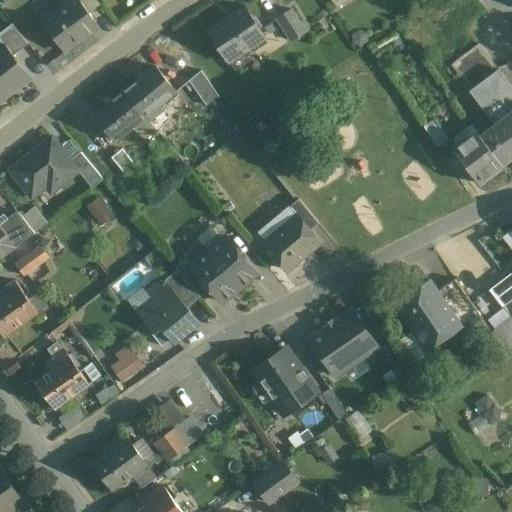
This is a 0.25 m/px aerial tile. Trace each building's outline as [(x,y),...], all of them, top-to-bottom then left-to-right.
[(73,0),(43,23),(64,52),(89,33),(87,30),(94,24),(87,14),(76,0),(73,0)] [(100,5),(96,0),(76,0),(87,14),(100,5)] [(244,6),(230,15),(231,16),(208,32),(228,62),(265,37),(244,6)] [(305,33),(290,10),(278,19),(292,41),(305,33)] [(29,46),(13,25),(0,34),(0,43),(5,50),(7,48),(13,57),(29,46)] [(479,45),(450,66),(470,91),(498,70),(479,45)] [(5,50),(0,53),(0,100),(29,78),(13,57),(7,48),(5,50)] [(176,94),(154,67),(125,92),(149,122),(150,123),(163,112),(159,107),(176,94)] [(511,87),(498,69),(470,91),(469,92),(495,126),(481,137),(476,131),(452,149),(479,185),(502,167),(502,165),(511,157),(511,87)] [(219,98),(201,72),(188,82),(206,107),(219,98)] [(125,92),(95,117),(115,142),(132,128),(136,133),(149,122),(125,92)] [(448,140),(435,120),(424,128),(437,148),(448,140)] [(52,138),(10,171),(32,199),(54,182),(59,188),(78,172),(79,172),(70,161),(52,138)] [(122,150),(111,159),(125,176),(136,167),(122,150)] [(103,181),(80,153),(70,161),(79,172),(78,172),(92,189),(103,181)] [(101,225),(115,215),(101,195),(87,204),(101,225)] [(318,224),(298,200),(289,207),(296,217),(297,216),(309,232),(318,224)] [(46,223),(34,208),(22,217),(34,233),(46,223)] [(18,213),(0,227),(0,230),(5,237),(14,247),(15,249),(34,234),(34,233),(22,217),(18,213)] [(296,217),(264,243),(286,270),(319,244),(309,232),(297,216),(296,217)] [(0,240),(0,256),(14,247),(5,237),(0,240)] [(257,274),(226,237),(208,252),(239,288),(257,274)] [(41,247),(16,264),(24,276),(49,258),(41,247)] [(239,288),(208,252),(191,266),(206,285),(222,303),(239,288)] [(206,285),(191,266),(186,259),(176,268),(178,270),(197,292),(206,285)] [(197,292),(178,270),(163,282),(186,310),(201,297),(197,292)] [(511,273),(489,290),(502,307),(511,299),(511,273)] [(163,282),(162,280),(161,282),(146,294),(153,301),(139,312),(155,331),(152,334),(162,346),(171,339),(175,343),(198,323),(186,310),(163,282)] [(478,315),(455,280),(436,292),(460,327),(478,315)] [(16,281),(0,291),(0,295),(1,298),(0,298),(0,332),(4,337),(38,313),(16,281)] [(436,292),(429,281),(396,304),(414,331),(399,341),(416,367),(432,356),(428,349),(460,327),(436,292)] [(384,335),(364,306),(354,312),(374,342),(384,335)] [(352,311),(310,340),(335,376),(377,347),(374,342),(354,312),(352,311)] [(511,320),(492,334),(507,354),(511,350),(511,320)] [(54,334),(37,346),(50,365),(67,353),(54,334)] [(129,346),(121,352),(125,359),(117,365),(127,379),(134,374),(144,366),(129,346)] [(317,394),(286,348),(253,370),(285,416),(317,394)] [(80,372),(67,353),(50,365),(49,365),(53,370),(36,382),(55,408),(93,381),(84,369),(80,372)] [(127,379),(117,365),(105,373),(104,374),(114,388),(127,379)] [(468,405),(482,428),(503,415),(489,392),(468,405)] [(185,420),(170,399),(156,409),(162,436),(175,427),(185,420)] [(162,436),(155,442),(168,460),(188,446),(175,427),(162,436)] [(110,450),(94,461),(114,489),(147,465),(133,445),(124,433),(107,445),(110,450)] [(155,459),(141,440),(133,445),(147,465),(155,459)] [(269,503),(303,480),(286,456),(253,480),(269,503)] [(0,469),(0,511),(7,511),(23,501),(0,469)] [(180,511),(162,486),(145,498),(149,503),(135,511),(180,511)]
